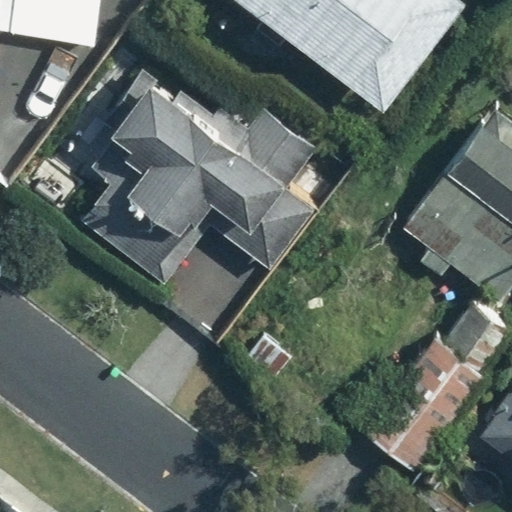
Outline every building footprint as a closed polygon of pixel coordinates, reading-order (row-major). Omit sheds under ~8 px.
[(104,0),(0,0),(0,53),(15,55),(18,21),(101,29),(104,0)] [(468,0),(294,0),(405,83),(468,0)] [(318,200),(289,179),(326,127),(276,91),(254,121),(157,52),(122,100),(130,106),(99,149),(121,164),(89,208),(167,263),(232,172),(257,189),(236,218),(282,251),(318,200)] [(511,94),(507,91),(420,215),(511,278),(511,94)] [(501,359),(447,321),(381,413),(434,451),(501,359)] [(511,434),(511,399),(496,424),(511,434)]
